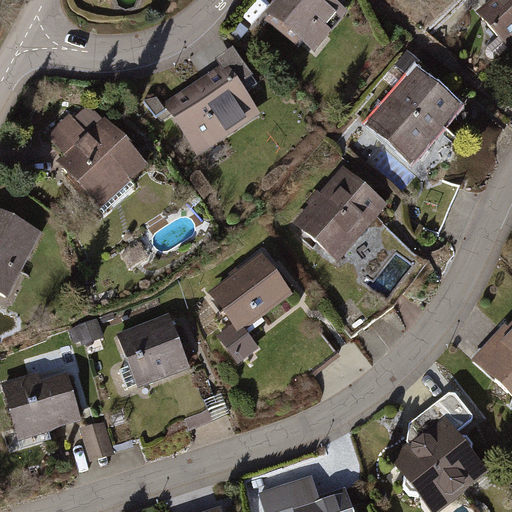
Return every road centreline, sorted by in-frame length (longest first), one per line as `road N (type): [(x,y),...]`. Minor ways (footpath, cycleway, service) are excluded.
road 1 (residential): [(51,511),(320,420),(369,392),(415,350),(452,300),(511,182)]
road 2 (residential): [(22,40),(94,57),(148,49),(183,31),(214,0)]
